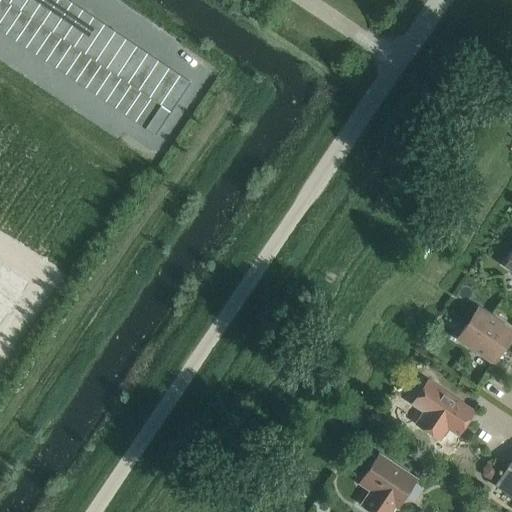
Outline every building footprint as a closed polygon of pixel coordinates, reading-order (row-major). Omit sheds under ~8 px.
[(2,0),(0,0),(0,19),(10,5),(8,3),(2,0)] [(9,0),(8,3),(10,5),(18,10),(25,0),(9,0)] [(25,0),(18,10),(20,12),(29,18),(41,0),(25,0)] [(41,0),(29,18),(30,18),(40,25),(56,0),(41,0)] [(67,0),(56,0),(40,25),(50,32),(51,32),(71,2),(67,0)] [(71,2),(51,32),(60,38),(62,39),(82,10),(71,2)] [(10,5),(0,19),(0,31),(4,35),(20,12),(18,10),(10,5)] [(82,10),(62,39),(70,45),(72,47),(92,17),(82,10)] [(20,12),(4,35),(14,42),(30,18),(29,18),(20,12)] [(92,17),(72,47),(80,52),(83,54),(103,24),(92,17)] [(30,18),(14,42),(24,48),(40,25),(30,18)] [(103,24),(83,54),(90,58),(94,61),(114,31),(103,24)] [(40,25),(24,48),(34,55),(50,32),(40,25)] [(114,31),(94,61),(97,63),(100,65),(105,69),(125,39),(114,31)] [(50,32),(34,55),(44,62),(60,38),(51,32),(50,32)] [(60,38),(44,62),(54,68),(70,45),(62,39),(60,38)] [(125,39),(105,69),(110,72),(115,76),(136,46),(125,39)] [(70,45),(54,68),(64,75),(80,52),(72,47),(70,45)] [(136,46),(115,76),(120,79),(126,83),(146,53),(136,46)] [(80,52),(64,75),(74,82),(90,58),(83,54),(80,52)] [(146,53),(126,83),(130,85),(137,90),(157,60),(146,53)] [(90,58),(74,82),(84,89),(100,65),(97,63),(94,61),(90,58)] [(157,60),(137,90),(140,92),(148,98),(168,68),(158,61),(157,60)] [(100,65),(84,89),(94,95),(110,72),(105,69),(100,65)] [(168,68),(148,98),(149,99),(159,105),(179,75),(168,68)] [(110,72),(94,95),(104,102),(120,79),(115,76),(110,72)] [(179,75),(159,105),(169,112),(189,82),(179,75)] [(120,79),(104,102),(114,109),(130,85),(126,83),(120,79)] [(130,85),(114,109),(124,115),(140,92),(137,90),(130,85)] [(140,92),(124,115),(134,122),(149,99),(148,98),(140,92)] [(149,99),(134,122),(144,129),(159,105),(149,99)] [(159,105),(144,129),(154,135),(169,112),(159,105)] [(0,120),(0,193),(34,143),(2,121),(0,120)] [(34,143),(0,193),(0,219),(53,256),(99,187),(34,143)] [(0,267),(0,316),(2,318),(24,284),(0,267)] [(449,346),(448,348),(449,348),(494,379),(497,381),(511,359),(511,354),(511,352),(511,332),(476,308),(456,338),(450,347),(449,346)] [(401,407),(397,413),(398,421),(405,425),(413,424),(415,422),(417,423),(416,423),(439,438),(447,426),(458,434),(473,411),(428,381),(413,403),(413,404),(411,406),(409,405),(401,407)] [(380,455),(378,454),(359,482),(361,483),(362,481),(372,488),(361,505),(372,511),(390,511),(395,506),(396,507),(415,479),(414,478),(412,480),(378,458),(380,455)] [(511,458),(494,485),(511,496),(511,458)]
